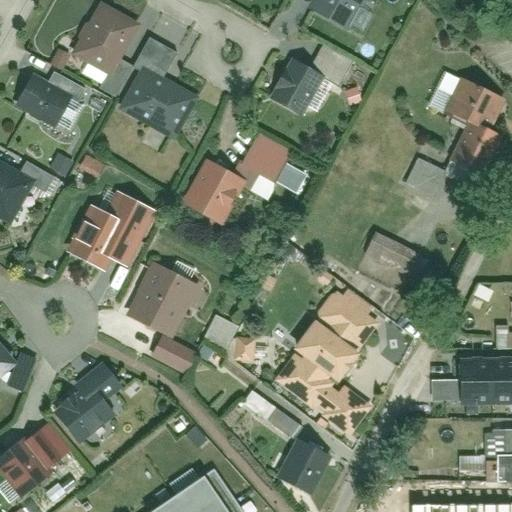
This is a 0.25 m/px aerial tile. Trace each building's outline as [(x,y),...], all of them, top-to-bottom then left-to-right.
[(218,0),(245,15),(253,0),(218,0)] [(323,0),(315,14),(353,38),(376,0),(323,0)] [(144,28),(106,5),(73,62),(111,84),(144,28)] [(341,89),(303,66),(280,104),(318,127),(341,89)] [(72,131),(91,98),(42,70),(23,104),(72,131)] [(173,136),(193,99),(144,72),(124,109),(173,136)] [(439,106),(476,122),(490,89),(454,73),(439,106)] [(499,134),(463,117),(444,158),(480,174),(499,134)] [(251,134),(239,156),(295,187),(307,165),(251,134)] [(47,178),(0,154),(0,228),(18,237),(47,178)] [(451,168),(422,154),(410,180),(439,193),(451,168)] [(102,176),(108,164),(91,155),(85,167),(102,176)] [(257,186),(217,164),(191,213),(230,235),(257,186)] [(137,200),(95,176),(57,241),(99,266),(137,200)] [(410,246),(367,225),(356,247),(399,269),(410,246)] [(205,288),(159,264),(132,315),(178,340),(205,288)] [(318,288),(302,310),(343,340),(359,318),(318,288)] [(208,341),(232,350),(242,324),(218,315),(208,341)] [(296,318),(255,371),(327,426),(351,395),(323,373),(339,351),(296,318)] [(231,353),(253,364),(263,344),(241,333),(231,353)] [(203,363),(166,340),(156,356),(192,379),(203,363)] [(511,402),(511,362),(461,363),(462,381),(451,381),(452,404),(511,402)] [(72,409),(55,421),(83,459),(122,431),(103,405),(123,391),(108,371),(66,401),(72,409)] [(241,401),(271,422),(279,410),(249,390),(241,401)] [(511,431),(494,432),(495,436),(487,436),(487,482),(511,481),(511,431)] [(42,439),(0,473),(0,485),(21,511),(24,511),(70,474),(42,439)] [(328,457),(295,442),(278,478),(311,493),(328,457)] [(242,511),(214,470),(152,511),(242,511)] [(0,509),(10,502),(0,488),(0,509)]
